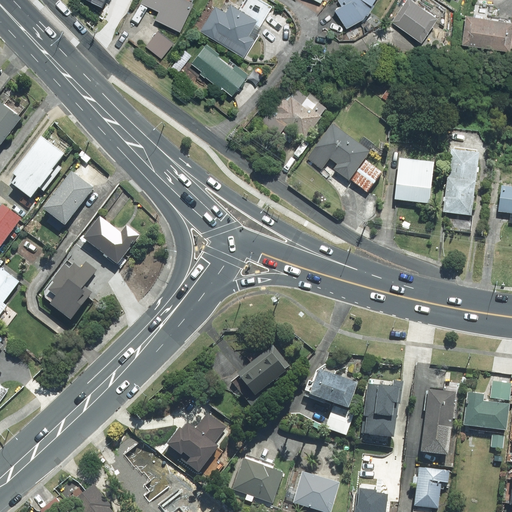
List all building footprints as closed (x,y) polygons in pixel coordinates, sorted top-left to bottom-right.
[(138,0),(137,3),(157,13),(153,21),(178,33),(193,0),(138,0)] [(270,6),(260,0),(243,0),(236,12),(228,6),(223,13),(213,6),(198,31),(242,59),(258,34),(254,32),(270,6)] [(359,31),(371,8),(370,7),(368,7),(371,0),(337,0),(330,15),(359,31)] [(419,42),(435,20),(433,18),(436,14),(420,3),(421,0),(404,0),(390,22),(419,42)] [(511,25),(510,25),(510,18),(492,16),(493,6),(472,4),(471,14),(463,13),(459,46),(507,51),(507,48),(511,48),(511,25)] [(170,48),(147,28),(138,38),(161,59),(170,48)] [(246,75),(234,65),(231,70),(215,57),(217,55),(205,45),(190,64),(229,96),(246,75)] [(176,74),(190,56),(183,51),(169,69),(176,74)] [(308,92),(304,97),(296,90),(287,102),(282,98),(269,114),(303,141),(325,113),(316,106),(320,101),(308,92)] [(0,170),(9,158),(0,150),(0,146),(20,122),(0,106),(0,170)] [(368,155),(366,153),(370,148),(360,141),(356,146),(330,126),(306,158),(329,176),(332,172),(365,197),(379,177),(361,163),(368,155)] [(55,166),(61,157),(69,147),(49,133),(41,143),(38,140),(11,176),(4,172),(0,176),(0,185),(8,191),(10,188),(28,202),(37,189),(43,194),(60,170),(55,166)] [(475,154),(446,153),(442,214),(471,216),(475,154)] [(427,208),(430,163),(396,160),(393,205),(427,208)] [(92,191),(87,187),(98,173),(83,161),(72,176),(70,174),(39,214),(62,231),(92,191)] [(511,189),(497,189),(496,214),(509,215),(508,227),(511,227),(511,189)] [(0,247),(19,221),(0,207),(0,247)] [(126,226),(120,234),(97,217),(80,240),(115,267),(133,244),(139,236),(126,226)] [(0,315),(5,309),(1,305),(18,284),(0,270),(0,315)] [(232,375),(234,378),(229,382),(250,410),(262,401),(257,393),(288,370),(270,347),(232,375)] [(351,415),(344,413),(353,386),(313,372),(304,399),(331,408),(324,430),(344,436),(351,415)] [(463,428),(490,430),(488,448),(501,449),(503,431),(506,405),(507,405),(509,384),(490,382),(488,403),(482,403),(482,396),(466,394),(463,428)] [(453,393),(427,390),(418,454),(444,457),(453,393)] [(209,416),(195,432),(184,423),(163,447),(194,474),(215,450),(211,446),(225,430),(209,416)] [(285,470),(250,457),(248,463),(241,461),(230,490),(272,505),(285,470)] [(428,511),(429,509),(435,510),(438,484),(448,485),(449,472),(416,469),(412,508),(411,511),(428,511)] [(330,511),(338,485),(298,474),(290,504),(317,511),(330,511)]
